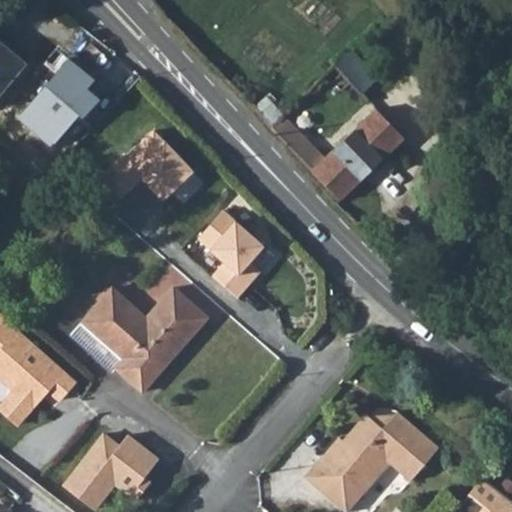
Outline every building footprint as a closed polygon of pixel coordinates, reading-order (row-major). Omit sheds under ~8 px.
[(0,92),(26,63),(0,40),(0,92)] [(68,59),(17,118),(49,149),(80,115),(84,118),(100,101),(88,89),(94,82),(68,59)] [(265,93),(250,107),(341,199),(405,136),(377,108),(339,144),(326,154),(283,111),(265,93)] [(238,299),(261,273),(251,265),(265,247),(223,210),(197,240),(223,263),(212,277),(238,299)] [(109,281),(135,296),(143,282),(118,267),(109,281)] [(110,285),(79,319),(122,357),(114,366),(114,367),(139,390),(206,317),(171,285),(143,315),(110,285)] [(77,381),(0,313),(0,375),(16,389),(1,407),(20,424),(44,396),(40,393),(46,386),(61,399),(77,381)] [(79,319),(66,333),(108,372),(114,367),(114,366),(122,357),(79,319)] [(379,420),(373,414),(368,411),(346,437),(342,434),(309,472),(351,510),(393,461),(414,479),(444,445),(401,409),(397,414),(392,420),(379,420)] [(103,433),(62,486),(94,511),(114,487),(131,497),(161,458),(127,433),(118,444),(103,433)] [(511,511),(511,495),(487,476),(461,507),(466,511),(511,511)]
